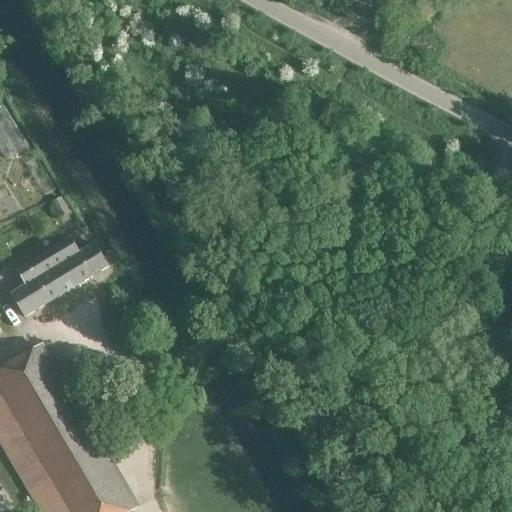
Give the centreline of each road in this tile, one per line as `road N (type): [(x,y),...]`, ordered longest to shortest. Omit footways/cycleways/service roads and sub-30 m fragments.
road 1 (track): [(32,0),(236,328),(332,511)]
road 2 (tertiary): [(511,142),(257,0)]
